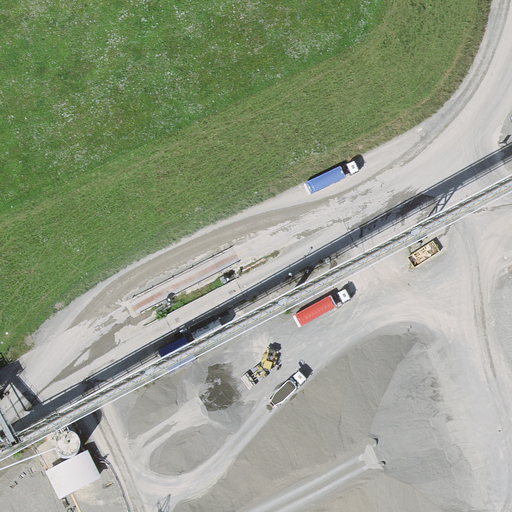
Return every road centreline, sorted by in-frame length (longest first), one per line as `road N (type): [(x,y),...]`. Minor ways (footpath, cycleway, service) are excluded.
road 1 (unknown): [(503,303),(435,310),(359,348),(265,418),(182,495),(149,511)]
road 2 (unknown): [(503,303),(495,189),(406,204)]
road 3 (unknown): [(100,369),(137,511)]
